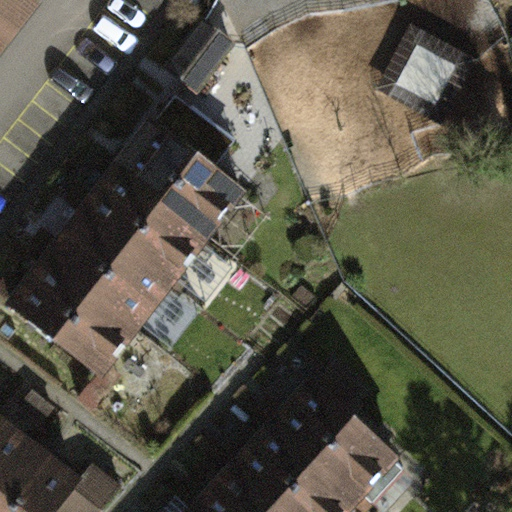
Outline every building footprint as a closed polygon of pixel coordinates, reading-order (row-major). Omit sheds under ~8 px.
[(0,0),(0,61),(41,9),(28,0),(0,0)] [(444,123),(478,56),(411,22),(377,89),(444,123)] [(151,117),(111,169),(211,241),(248,196),(151,117)] [(111,169),(80,212),(179,285),(211,241),(111,169)] [(80,212),(39,266),(139,338),(179,285),(80,212)] [(39,266),(6,311),(105,386),(139,338),(39,266)] [(311,378),(270,422),(363,503),(402,459),(311,378)] [(0,417),(0,491),(36,445),(0,417)] [(270,422),(229,468),(279,511),(355,511),(363,503),(270,422)] [(36,445),(0,491),(0,511),(61,511),(83,484),(36,445)] [(279,511),(229,468),(189,511),(279,511)]
